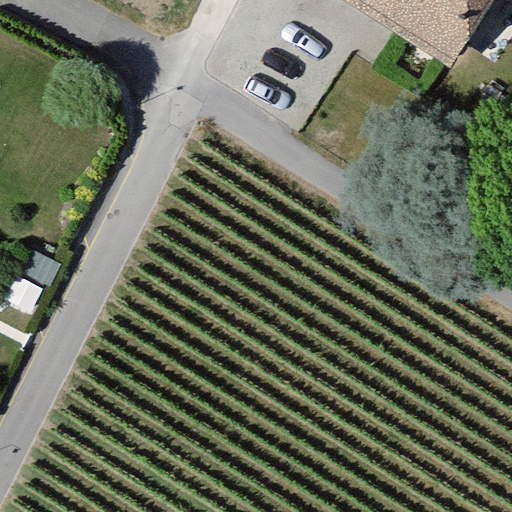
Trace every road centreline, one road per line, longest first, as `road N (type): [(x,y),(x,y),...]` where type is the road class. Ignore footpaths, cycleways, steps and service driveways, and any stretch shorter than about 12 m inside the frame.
road 1 (residential): [(0,466),(189,85)]
road 2 (residential): [(189,85),(511,293)]
road 3 (residential): [(189,85),(32,0)]
